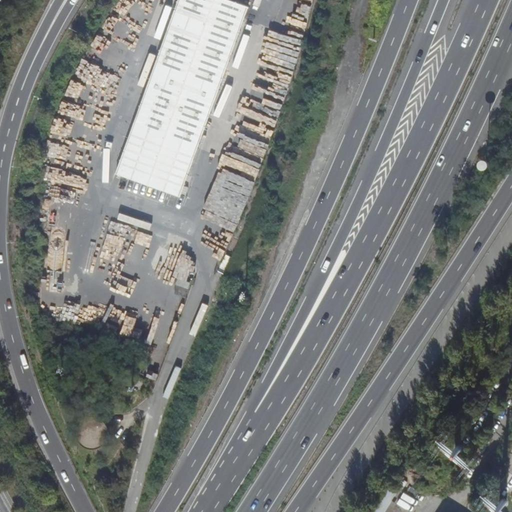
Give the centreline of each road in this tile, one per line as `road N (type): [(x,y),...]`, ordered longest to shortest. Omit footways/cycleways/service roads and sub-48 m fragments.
road 1 (motorway): [(485,0),(355,265),(206,511)]
road 2 (motorway): [(408,0),(266,327),(164,511)]
road 3 (motorway): [(443,0),(358,202),(200,511)]
road 4 (motorway): [(251,511),(375,307),(511,31)]
road 5 (motorway): [(296,511),(511,188)]
road 6 (motorway): [(0,277),(32,400),(86,511)]
